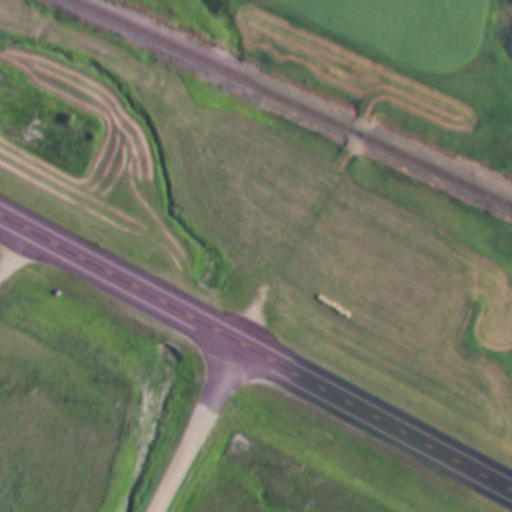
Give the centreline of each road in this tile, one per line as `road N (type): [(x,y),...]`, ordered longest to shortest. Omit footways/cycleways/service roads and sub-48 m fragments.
road 1 (trunk): [(511,488),(0,214)]
road 2 (track): [(398,36),(340,173),(234,340)]
road 3 (tertiary): [(153,511),(244,346)]
